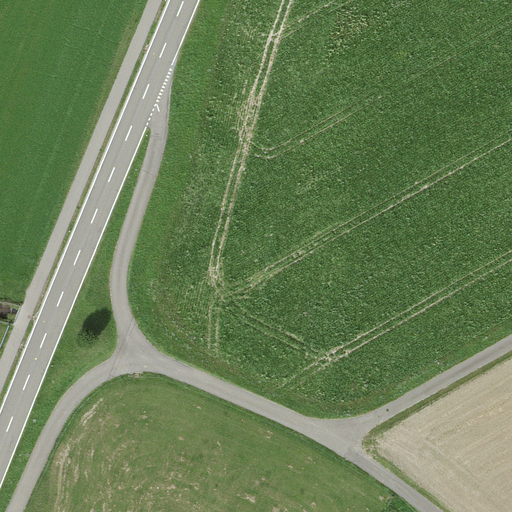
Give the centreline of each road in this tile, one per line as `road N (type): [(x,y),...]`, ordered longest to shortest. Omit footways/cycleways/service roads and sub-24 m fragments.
road 1 (track): [(429,511),(332,441),(149,361),(121,292),(161,135),(158,104),(144,98)]
road 2 (tertiary): [(0,452),(185,0)]
road 3 (track): [(149,361),(90,383),(68,407),(16,511)]
road 4 (track): [(332,441),(511,347)]
